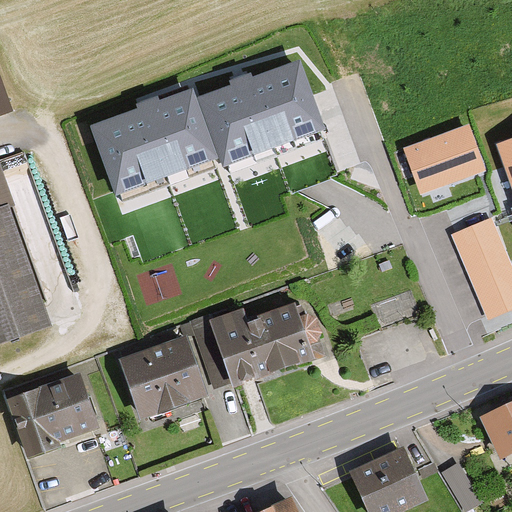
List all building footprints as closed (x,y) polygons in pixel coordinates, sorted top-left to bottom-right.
[(229,95),(197,105),(224,179),(328,142),(300,69),(255,85),(251,80),(240,84),(229,88),(229,95)] [(0,76),(0,122),(15,117),(0,76)] [(138,118),(94,133),(120,205),(219,169),(193,96),(160,108),(158,105),(148,108),(136,112),(138,118)] [(469,132),(404,155),(420,200),(484,177),(469,132)] [(511,137),(496,143),(511,192),(511,137)] [(5,164),(0,166),(0,359),(65,337),(5,164)] [(511,268),(493,221),(457,236),(491,320),(511,311),(511,268)] [(214,324),(207,327),(233,395),(315,367),(310,353),(317,351),(322,341),(317,327),(307,323),(301,325),(295,309),(246,328),(241,314),(214,324)] [(187,350),(120,374),(141,433),(179,419),(208,408),(187,350)] [(79,379),(7,404),(27,461),(97,437),(79,379)] [(511,402),(480,418),(501,461),(511,456),(511,402)] [(406,451),(352,476),(369,511),(404,511),(429,500),(420,481),(406,451)] [(298,511),(291,496),(256,511),(298,511)]
